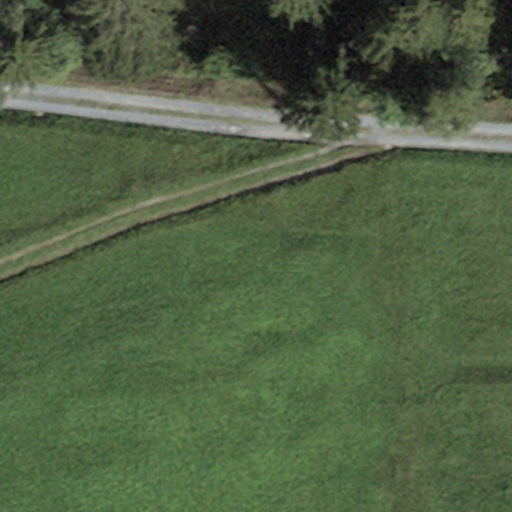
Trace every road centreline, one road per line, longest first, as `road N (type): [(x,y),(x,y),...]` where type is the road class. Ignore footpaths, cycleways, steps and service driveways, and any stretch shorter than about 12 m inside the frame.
road 1 (track): [(511,136),(0,88)]
road 2 (track): [(0,257),(407,129)]
